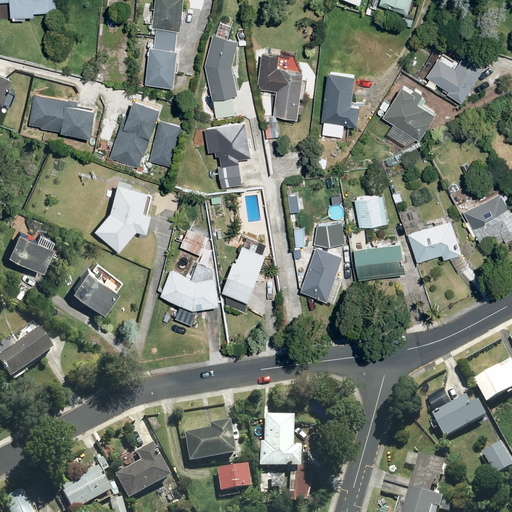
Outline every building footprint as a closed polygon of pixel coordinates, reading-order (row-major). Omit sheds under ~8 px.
[(0,0),(0,3),(8,3),(9,18),(32,17),(30,0),(0,0)] [(155,39),(175,41),(176,32),(178,32),(182,0),(154,0),(151,29),(156,29),(155,39)] [(406,15),(410,0),(380,0),(378,6),(406,15)] [(106,23),(115,23),(115,10),(106,10),(106,23)] [(415,19),(401,16),(399,24),(413,26),(415,19)] [(174,52),(175,41),(155,39),(154,49),(148,49),(144,86),(172,89),(176,52),(174,52)] [(273,118),(297,120),(302,74),(289,72),(276,69),(278,57),(260,56),(256,90),(276,92),(273,118)] [(446,95),(461,104),(483,69),(463,57),(454,70),(437,60),(426,78),(447,92),(446,95)] [(0,97),(4,99),(14,73),(0,67),(0,97)] [(320,123),(357,128),(359,108),(350,108),(353,77),(327,74),(320,123)] [(401,87),(381,118),(418,141),(434,116),(416,105),(422,96),(413,91),(411,94),(401,87)] [(28,124),(40,126),(40,128),(89,136),(94,107),(77,105),(78,100),(34,93),(28,124)] [(131,97),(126,115),(124,114),(109,156),(138,166),(142,154),(143,155),(159,107),(158,107),(131,97)] [(194,163),(219,167),(224,139),(239,119),(218,103),(200,127),(194,163)] [(272,115),(264,116),(266,139),(274,138),(272,115)] [(181,125),(159,119),(149,159),(171,165),(181,125)] [(367,132),(374,136),(380,128),(373,124),(367,132)] [(393,157),(397,164),(403,161),(400,154),(393,157)] [(327,157),(316,155),(315,167),(326,169),(327,157)] [(96,228),(120,248),(139,226),(148,228),(153,208),(145,207),(149,187),(119,180),(112,209),(96,228)] [(493,235),(497,244),(504,240),(505,243),(511,239),(511,216),(510,212),(511,211),(511,204),(504,189),(487,198),(488,201),(486,202),(489,207),(466,219),(479,243),(493,235)] [(392,195),(395,204),(402,202),(399,193),(392,195)] [(222,195),(207,198),(211,219),(226,217),(222,195)] [(354,201),(359,229),(386,224),(381,196),(354,201)] [(441,256),(443,261),(460,256),(450,222),(408,235),(417,263),(441,256)] [(314,245),(329,249),(344,244),(341,224),(325,227),(316,227),(314,245)] [(185,243),(205,251),(212,234),(192,225),(185,243)] [(11,249),(46,265),(57,242),(54,241),(56,236),(43,229),(40,235),(22,227),(11,249)] [(227,286),(254,296),(271,250),(247,241),(241,257),(238,256),(227,286)] [(353,251),(357,279),(403,273),(399,245),(353,251)] [(299,293),(326,302),(341,258),(315,249),(299,293)] [(165,290),(199,303),(222,299),(216,265),(201,259),(195,274),(175,266),(165,290)] [(76,284),(107,307),(122,286),(91,264),(76,284)] [(0,355),(13,377),(56,349),(42,327),(19,342),(14,334),(0,343),(0,351),(2,354),(0,355)] [(472,382),(485,407),(511,392),(511,364),(498,371),(497,369),(472,382)] [(429,416),(442,441),(484,419),(476,404),(470,408),(464,398),(429,416)] [(490,410),(494,417),(503,412),(499,405),(490,410)] [(261,463),(302,463),(302,444),(294,444),(295,413),(266,412),(266,439),(262,439),(261,463)] [(186,431),(190,459),(237,450),(231,417),(212,420),(212,426),(186,431)] [(115,471),(129,496),(172,473),(154,440),(133,451),(137,459),(115,471)] [(481,454),(493,479),(511,470),(500,445),(481,454)] [(401,511),(428,511),(430,509),(437,511),(440,500),(428,496),(430,488),(436,489),(443,464),(418,457),(401,511)] [(218,466),(221,488),(252,483),(249,461),(218,466)] [(61,483),(75,508),(112,487),(99,463),(61,483)] [(312,478),(314,470),(306,469),(305,477),(312,478)] [(5,495),(13,511),(36,511),(23,486),(5,495)] [(110,499),(113,511),(127,511),(122,495),(110,499)]
